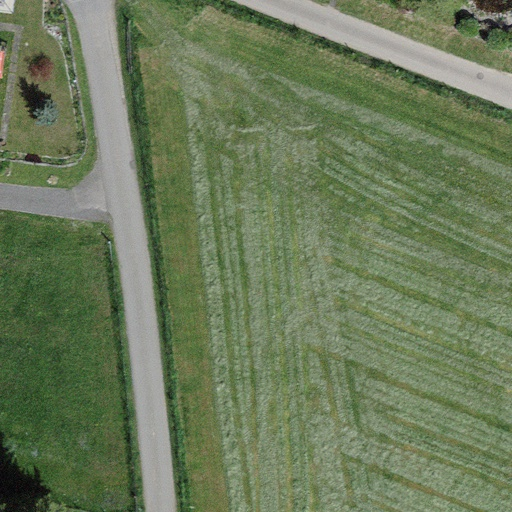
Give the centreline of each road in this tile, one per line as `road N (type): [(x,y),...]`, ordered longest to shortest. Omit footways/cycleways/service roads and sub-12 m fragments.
road 1 (residential): [(78,0),(145,323),(161,511)]
road 2 (unclassified): [(264,0),(511,91)]
